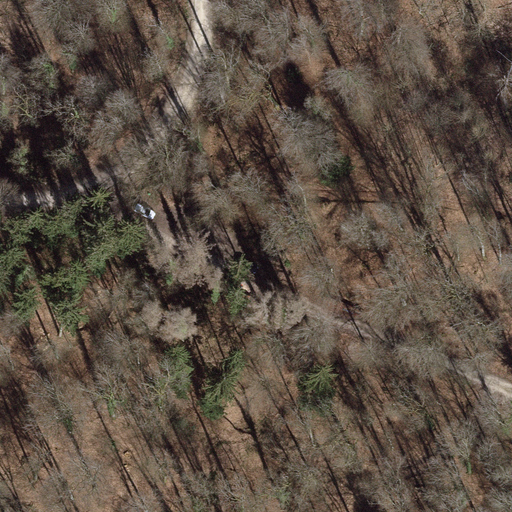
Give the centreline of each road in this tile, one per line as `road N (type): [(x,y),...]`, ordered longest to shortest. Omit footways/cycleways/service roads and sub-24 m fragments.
road 1 (track): [(64,196),(511,392)]
road 2 (track): [(0,197),(64,196),(180,107),(200,66),(198,0)]
